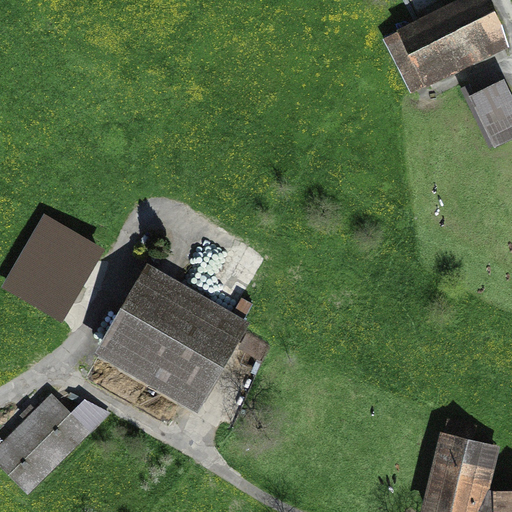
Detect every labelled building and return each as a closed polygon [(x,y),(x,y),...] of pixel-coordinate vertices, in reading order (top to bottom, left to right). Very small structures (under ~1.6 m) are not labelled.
[(511,47),(491,0),(471,0),(385,37),(410,95),(511,51),(511,47)] [(511,94),(504,78),(470,94),(495,148),(511,139),(511,94)] [(40,214),(4,292),(69,321),(104,243),(40,214)] [(256,336),(151,276),(101,363),(206,423),(256,336)] [(53,407),(0,458),(0,475),(27,503),(89,444),(53,407)] [(475,428),(443,423),(426,511),(487,511),(498,453),(471,448),(475,428)] [(511,511),(511,495),(496,496),(496,511),(511,511)]
